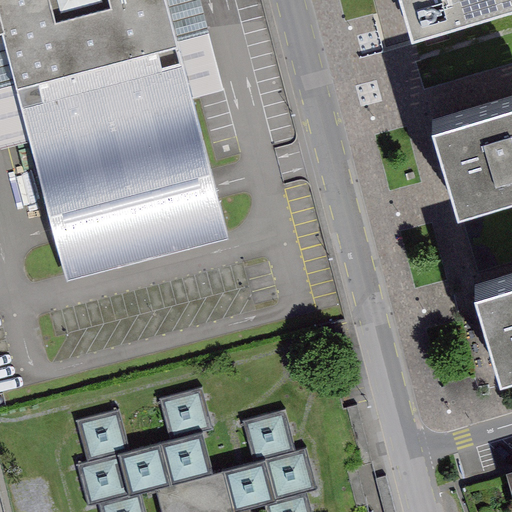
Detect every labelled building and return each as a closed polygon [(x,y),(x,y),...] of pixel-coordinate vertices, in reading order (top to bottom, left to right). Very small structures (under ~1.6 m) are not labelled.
[(0,0),(0,39),(3,39),(18,92),(176,50),(162,0),(0,0)] [(511,24),(511,9),(509,0),(393,0),(410,55),(511,24)] [(208,176),(176,50),(18,92),(48,218),(208,176)] [(511,124),(430,150),(457,235),(511,217),(511,124)] [(225,241),(208,176),(48,218),(65,283),(225,241)] [(511,305),(474,318),(501,402),(511,398),(511,305)] [(116,405),(74,417),(98,511),(143,511),(137,489),(155,484),(162,511),(218,511),(218,510),(265,497),(269,511),(313,511),(284,402),(242,413),(253,455),(219,464),(198,386),(158,397),(167,433),(126,444),(116,405)]
